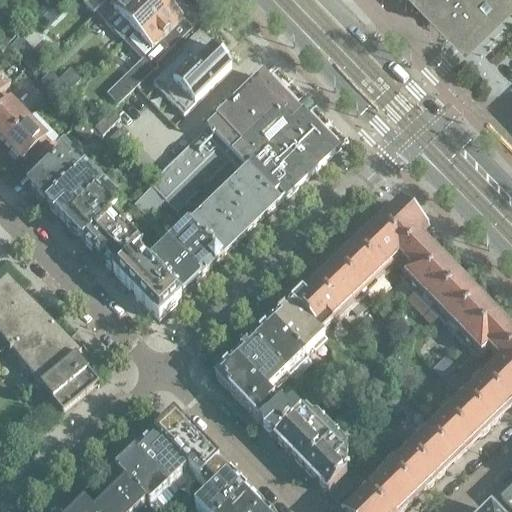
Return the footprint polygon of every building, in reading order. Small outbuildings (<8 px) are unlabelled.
[(94,0),(102,9),(111,0),(94,0)] [(132,33),(163,3),(160,0),(111,0),(105,6),(106,6),(132,33)] [(495,4),(499,0),(438,0),(436,3),(437,3),(446,13),(446,14),(447,14),(457,24),(456,24),(456,25),(457,25),(457,26),(458,25),(464,32),(464,33),(465,34),(465,33),(466,33),(466,32),(465,32),(470,28),(471,28),(471,27),(471,26),(482,17),(483,17),(483,16),(483,15),(493,6),(494,6),(495,5),(495,4)] [(168,38),(183,23),(163,3),(123,42),(143,63),(109,96),(120,106),(136,90),(154,73),(154,74),(159,70),(155,66),(176,46),(168,38)] [(4,49),(16,37),(0,19),(0,44),(1,45),(4,49)] [(176,46),(191,32),(187,28),(183,23),(168,38),(176,46)] [(21,39),(9,50),(32,74),(44,63),(21,39)] [(201,44),(154,89),(184,120),(231,74),(213,54),(212,55),(201,44)] [(70,93),(59,82),(51,73),(41,83),(60,103),(70,93)] [(319,138),(303,121),(301,122),(296,117),(263,82),(261,80),(216,123),(217,123),(209,133),(220,144),(225,139),(246,161),(254,168),(263,178),(260,181),(266,187),(269,184),(286,202),(335,155),(319,138)] [(28,122),(2,96),(0,97),(0,139),(5,144),(28,122)] [(139,96),(123,106),(130,117),(146,106),(139,96)] [(54,149),(28,122),(5,144),(12,152),(11,154),(18,160),(19,159),(23,163),(30,156),(38,164),(54,149)] [(75,181),(64,170),(69,164),(54,149),(38,164),(46,173),(29,189),(37,197),(35,199),(42,206),(44,205),(47,208),(75,181)] [(176,215),(229,164),(219,152),(165,204),(176,215)] [(65,226),(100,192),(107,186),(89,167),(75,181),(47,208),(65,226)] [(278,210),(249,179),(230,197),(259,227),(278,210)] [(151,191),(136,206),(148,218),(163,203),(151,191)] [(109,219),(118,210),(100,192),(65,226),(83,245),(109,219)] [(259,227),(230,197),(212,215),(241,245),(259,227)] [(435,254),(421,240),(425,237),(397,208),(345,258),(342,259),(338,263),(337,266),(335,268),(366,299),(385,281),(381,277),(394,264),(402,264),(411,273),(400,283),(412,295),(444,264),(443,262),(442,260),(438,255),(435,254)] [(212,215),(193,232),(193,233),(222,263),(241,245),(212,215)] [(138,250),(109,219),(83,245),(113,276),(128,261),(127,261),(138,250)] [(222,263),(193,233),(193,232),(191,229),(190,230),(188,228),(168,247),(202,283),(222,263)] [(202,283),(168,247),(148,267),(182,302),(202,283)] [(182,302),(148,267),(146,265),(139,272),(128,261),(113,276),(159,323),(182,302)] [(4,265),(4,277),(21,277),(20,264),(4,265)] [(489,310),(471,292),(454,274),(453,271),(449,267),(446,266),(444,264),(412,295),(466,351),(498,320),(497,318),(496,315),(491,311),(489,310)] [(334,330),(366,299),(335,268),(333,269),(331,270),(326,274),(325,277),(303,298),(303,297),(291,308),(321,339),(322,338),(332,328),(334,330)] [(0,356),(7,350),(10,353),(8,355),(10,358),(12,356),(40,390),(76,361),(77,361),(82,357),(7,281),(0,288),(0,356)] [(403,313),(399,309),(394,304),(388,310),(397,319),(403,313)] [(321,339),(291,308),(272,326),(305,361),(325,342),(322,338),(321,339)] [(397,319),(388,310),(382,315),(391,325),(397,319)] [(496,368),(511,352),(511,333),(508,329),(507,327),(503,322),(500,321),(498,320),(466,351),(478,363),(488,353),(495,360),(496,368)] [(305,361),(272,326),(253,344),(286,379),(305,361)] [(430,341),(425,336),(421,332),(415,337),(424,347),(430,341)] [(424,347),(415,337),(409,343),(418,353),(424,347)] [(286,379),(253,344),(234,362),(267,397),(286,379)] [(501,419),(511,408),(511,352),(496,368),(482,382),(478,378),(460,396),(491,429),(493,427),(495,426),(500,422),(501,419)] [(99,388),(89,376),(98,369),(86,354),(82,357),(77,361),(76,361),(40,390),(63,418),(99,388)] [(402,367),(397,363),(393,358),(387,364),(396,373),(402,367)] [(457,369),(452,364),(448,359),(442,365),(451,375),(457,369)] [(267,397),(234,362),(215,380),(262,429),(280,410),(267,397)] [(396,373),(387,364),(381,369),(390,379),(396,373)] [(451,375),(442,365),(436,371),(445,381),(451,375)] [(390,379),(381,369),(375,375),(384,384),(390,379)] [(384,384),(375,375),(369,381),(378,390),(384,384)] [(340,395),(335,390),(332,386),(324,393),(332,402),(340,395)] [(445,473),(481,438),(484,438),(488,433),(489,431),(491,429),(460,396),(404,450),(435,483),(437,481),(440,480),(444,475),(445,473)] [(276,443),(303,417),(302,415),(300,417),(287,403),(280,410),(262,429),(264,431),(263,433),(269,439),(271,438),(276,443)] [(304,472),(334,442),(313,421),(310,424),(303,417),(276,443),(304,472)] [(230,476),(174,419),(155,437),(189,472),(211,495),(230,476)] [(390,433),(381,424),(374,430),(383,440),(390,433)] [(383,440),(374,430),(367,436),(377,446),(383,440)] [(189,472),(155,437),(154,438),(151,438),(150,439),(148,440),(146,441),(144,443),(144,445),(143,447),(142,449),(135,456),(169,491),(189,472)] [(346,472),(347,458),(342,453),(343,451),(334,442),(304,472),(320,488),(319,491),(324,497),(327,496),(328,497),(339,488),(339,486),(346,478),(343,475),(346,472)] [(404,511),(425,492),(428,491),(433,487),(433,484),(435,483),(404,450),(376,477),(380,481),(347,511),(404,511)] [(169,491),(135,456),(116,474),(117,475),(116,475),(126,485),(125,485),(147,507),(149,510),(169,491)] [(198,511),(227,511),(247,493),(230,476),(211,495),(196,509),(198,511)] [(141,511),(147,507),(125,485),(97,511),(90,511),(84,506),(77,511),(141,511)] [(338,506),(348,497),(339,488),(328,497),(338,506)] [(261,511),(263,510),(247,493),(227,511),(261,511)] [(511,511),(511,493),(500,505),(506,511),(511,511)]
